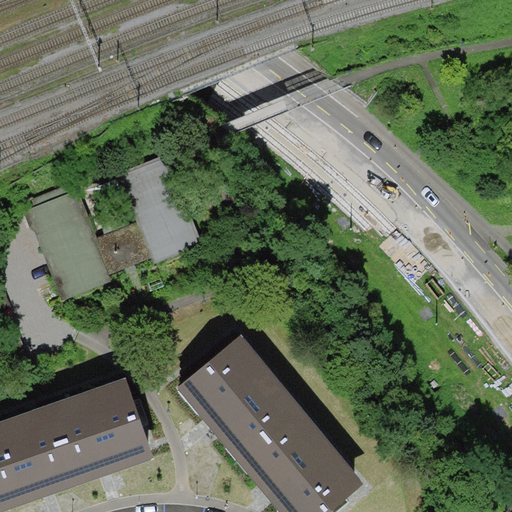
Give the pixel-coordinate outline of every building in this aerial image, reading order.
[(121,266),(152,253),(155,260),(199,243),(165,157),(121,175),(141,223),(127,229),(121,219),(104,226),(106,237),(92,243),(73,194),(30,211),(64,296),(107,279),(104,272),(121,266)] [(247,450),(293,412),(234,341),(189,379),(197,390),(195,392),(215,417),(237,443),(239,441),(247,450)] [(53,415),(73,474),(102,464),(148,448),(128,389),(115,394),(114,391),(63,409),(64,411),(53,415)] [(293,412),(247,450),(255,459),(253,461),(276,490),(294,511),(323,511),(354,486),(293,412)] [(73,474),(53,415),(41,419),(40,417),(0,430),(0,499),(44,484),(73,474)]
